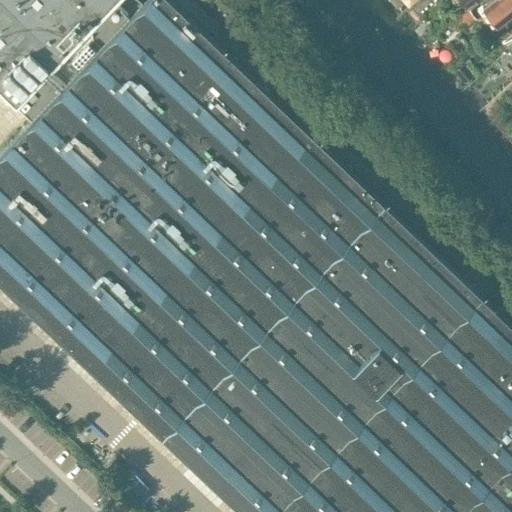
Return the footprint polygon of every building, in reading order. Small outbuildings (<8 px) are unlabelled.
[(511,511),(511,321),(480,291),(175,0),(0,0),(0,86),(15,101),(16,100),(32,115),(0,148),(0,279),(244,511),(511,511)] [(212,0),(209,4),(226,20),(235,12),(222,0),(212,0)] [(415,0),(410,4),(416,11),(429,0),(415,0)] [(466,0),(462,4),(466,10),(476,2),(474,0),(466,0)] [(511,0),(486,0),(481,4),(497,24),(511,13),(511,0)] [(446,13),(452,20),(462,12),(456,5),(446,13)] [(452,21),(459,31),(475,19),(467,9),(452,21)] [(469,51),(477,61),(494,49),(486,38),(469,51)]
